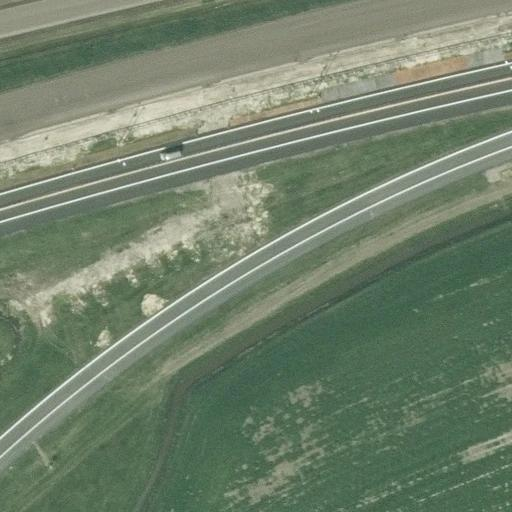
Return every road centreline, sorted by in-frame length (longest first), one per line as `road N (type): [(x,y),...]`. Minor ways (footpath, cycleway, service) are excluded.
road 1 (motorway): [(0,447),(210,286),(353,206),(511,138)]
road 2 (motorway): [(0,208),(511,81)]
road 3 (motorway): [(497,0),(0,125)]
road 4 (motorway): [(130,0),(0,29)]
